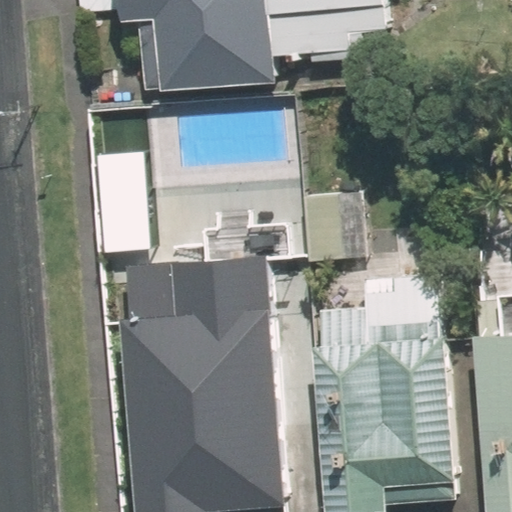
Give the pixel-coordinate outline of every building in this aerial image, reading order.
[(407,0),(97,0),(98,11),(136,9),(136,20),(154,19),(156,79),(297,74),(297,51),(368,48),(368,25),(408,23),(407,0)] [(334,96),(259,103),(264,160),(339,154),(334,96)] [(215,124),(122,125),(123,251),(216,250),(215,124)] [(374,189),(315,193),(319,260),(378,257),(374,189)] [(160,279),(148,279),(154,511),(231,511),(231,505),(301,503),(298,414),(313,414),(312,345),(288,345),(287,298),(278,299),(277,277),(233,279),(232,254),(160,256),(160,279)] [(381,300),(333,302),(342,511),(407,511),(406,479),(472,476),(465,321),(451,321),(449,269),(380,272),(381,300)] [(511,511),(511,289),(492,290),(498,511),(511,511)]
